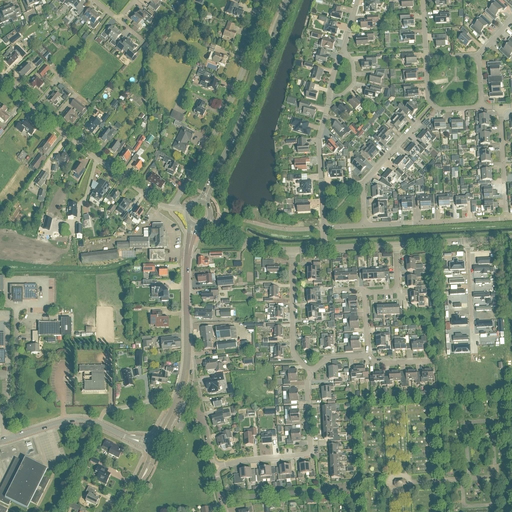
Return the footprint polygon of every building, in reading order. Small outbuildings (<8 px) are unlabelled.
[(30,7),(33,6),(30,0),(24,0),(27,6),(24,7),(27,13),(31,11),(30,7)] [(37,0),(30,0),(33,6),(35,9),(39,8),(43,6),(40,0),(38,1),(37,0)] [(73,9),(79,1),(78,0),(72,0),(73,0),(72,0),(67,0),(64,4),(68,7),(69,6),(73,9)] [(157,4),(159,1),(157,0),(147,0),(151,3),(149,6),(156,12),(160,7),(157,4)] [(366,13),(376,12),(375,6),(380,5),(379,0),(375,0),(371,0),(371,3),(366,4),(366,13)] [(409,1),(408,0),(398,0),(399,2),(402,2),(402,8),(413,8),(413,1),(409,1)] [(492,7),(499,13),(502,10),(504,11),(506,9),(496,0),(495,0),(494,2),(495,3),(492,7)] [(79,1),(73,9),(76,11),(75,13),(79,16),(84,10),(81,7),(83,4),(79,1)] [(241,19),(243,12),(238,10),(239,5),(229,2),(228,3),(225,13),(241,19)] [(11,5),(6,7),(10,17),(11,20),(15,18),(21,16),(18,9),(15,10),(14,10),(11,5)] [(339,13),(341,8),(335,6),(333,11),(332,11),(331,18),(341,20),(343,14),(339,13)] [(2,16),(0,16),(0,20),(2,24),(8,21),(11,20),(10,17),(6,7),(0,10),(2,15),(2,16)] [(495,17),(499,13),(492,7),(489,11),(487,9),(485,12),(495,21),(497,19),(495,17)] [(85,10),(78,18),(86,24),(88,21),(95,13),(90,9),(87,12),(85,10)] [(140,11),(135,16),(142,21),(148,26),(153,20),(151,19),(152,16),(146,12),(144,14),(140,11)] [(95,13),(88,21),(92,24),(89,27),(94,30),(99,24),(97,21),(100,17),(95,13)] [(449,13),(443,13),(440,13),(440,17),(436,17),(436,24),(446,23),(446,20),(447,20),(449,18),(449,13)] [(142,21),(135,16),(135,15),(131,20),(135,24),(133,26),(138,31),(142,26),(139,24),(142,21)] [(410,20),(410,15),(400,16),(401,22),(404,21),(404,27),(414,27),(414,19),(410,20)] [(477,23),(484,30),(487,26),(489,28),(492,25),(482,16),(479,18),(480,20),(477,23)] [(368,29),(368,30),(373,30),(372,24),(378,24),(378,17),(367,17),(368,21),(361,22),(361,29),(368,29)] [(335,28),(337,23),(331,21),(329,27),(328,26),(327,33),(332,34),(332,35),(336,36),(336,35),(337,35),(338,29),(335,28)] [(481,33),(484,30),(477,23),(474,27),(473,26),(470,29),(480,38),(483,35),(481,33)] [(232,32),(234,26),(228,24),(225,31),(223,37),(229,39),(229,40),(232,41),(232,40),(233,41),(236,34),(232,32)] [(110,39),(116,31),(112,27),(108,31),(106,29),(100,36),(105,40),(107,36),(110,39)] [(466,47),(472,41),(466,36),(469,34),(463,28),(460,31),(464,34),(458,40),(466,47)] [(116,31),(110,39),(112,41),(110,44),(114,48),(120,41),(118,39),(121,35),(116,31)] [(411,34),(411,31),(400,31),(400,37),(404,37),(404,42),(409,42),(415,41),(414,34),(411,34)] [(163,43),(168,37),(164,34),(159,39),(163,43)] [(357,46),(368,45),(368,42),(374,42),(373,34),(367,34),(367,37),(356,38),(357,46)] [(447,42),(447,36),(433,36),(433,40),(434,40),(436,42),(436,47),(445,47),(445,42),(447,42)] [(335,42),(324,39),(322,39),(321,40),(319,47),(333,50),(335,42)] [(125,53),(132,44),(128,40),(125,44),(122,41),(116,49),(121,53),(123,51),(125,53)] [(147,52),(152,47),(147,42),(142,48),(147,52)] [(213,54),(216,46),(209,43),(207,48),(209,49),(208,52),(213,54)] [(132,44),(125,53),(127,55),(126,57),(131,61),(137,54),(134,51),(137,48),(132,44)] [(510,56),(511,54),(511,51),(507,47),(503,50),(501,49),(499,51),(509,60),(511,58),(510,56)] [(7,54),(4,57),(7,60),(5,62),(10,67),(14,62),(15,63),(18,59),(16,58),(19,55),(17,53),(15,51),(14,53),(10,49),(6,53),(7,54)] [(23,59),(27,55),(21,49),(17,53),(19,55),(23,59)] [(323,57),(324,52),(319,51),(318,55),(316,62),(326,64),(327,58),(323,57)] [(223,66),(227,59),(215,54),(212,62),(223,66)] [(407,61),(407,64),(405,66),(405,67),(411,67),(410,64),(417,64),(416,58),(414,59),(414,54),(402,55),(402,60),(405,60),(407,61)] [(366,58),(366,61),(362,62),(362,69),(372,68),(372,64),(376,64),(376,57),(366,58)] [(37,68),(42,63),(39,59),(34,65),(37,68)] [(490,73),(500,72),(499,67),(501,67),(501,63),(487,64),(488,68),(490,68),(490,73)] [(22,79),(31,69),(26,64),(16,73),(22,79)] [(42,78),(50,70),(45,66),(38,74),(42,78)] [(200,69),(198,73),(204,75),(202,78),(199,86),(203,87),(202,88),(207,91),(208,89),(215,92),(218,85),(216,84),(217,81),(211,79),(207,77),(208,73),(200,69)] [(322,78),(324,71),(315,69),(312,80),(320,82),(321,78),(322,78)] [(409,70),(403,71),(404,81),(417,80),(416,73),(412,73),(411,70),(409,70)] [(500,72),(490,73),(491,77),(488,78),(489,81),(502,80),(502,77),(500,77),(500,72)] [(383,78),(384,75),(378,74),(377,77),(371,75),(370,83),(380,85),(382,78),(383,78)] [(39,89),(44,84),(36,76),(28,84),(33,89),(36,86),(39,89)] [(492,89),(501,89),(501,84),(502,84),(502,80),(489,81),(489,85),(491,85),(492,89)] [(316,101),(318,93),(313,92),(315,86),(308,84),(306,92),(307,93),(306,98),(316,101)] [(410,86),(404,87),(404,92),(405,98),(408,98),(415,98),(415,97),(419,97),(418,89),(411,90),(410,86)] [(366,89),(365,96),(375,99),(376,94),(381,96),(382,89),(375,88),(371,87),(371,90),(366,89)] [(68,98),(71,95),(65,89),(62,92),(68,98)] [(501,89),(492,89),(492,94),(489,94),(490,98),(503,97),(503,94),(501,94),(501,89)] [(55,107),(58,103),(56,101),(60,97),(54,92),(47,101),(53,105),(55,107)] [(364,102),(359,97),(356,100),(354,98),(349,103),(356,110),(361,105),(360,105),(364,102)] [(75,100),(70,106),(80,114),(81,115),(86,109),(75,100)] [(101,107),(106,111),(111,105),(106,101),(101,107)] [(196,108),(194,107),(192,111),(194,112),(193,113),(203,118),(206,111),(203,109),(205,104),(199,101),(198,102),(196,105),(197,105),(196,108)] [(315,114),(316,110),(310,108),(311,105),(301,102),(299,109),(304,111),(303,114),(307,115),(314,117),(315,113),(315,114)] [(398,108),(405,114),(407,116),(410,114),(412,116),(418,110),(410,103),(405,109),(400,105),(398,108)] [(7,110),(1,105),(0,106),(0,118),(5,123),(10,118),(4,113),(7,110)] [(334,113),(338,118),(340,119),(346,114),(347,114),(349,116),(353,113),(347,107),(345,109),(342,106),(338,110),(334,113)] [(73,124),(77,119),(73,116),(74,114),(67,109),(62,116),(62,117),(61,119),(67,123),(69,121),(73,124)] [(395,120),(403,127),(407,122),(404,119),(406,117),(399,110),(395,114),(398,117),(395,120)] [(475,122),(489,122),(489,116),(483,116),(483,113),(476,114),(477,119),(475,119),(475,122)] [(104,123),(108,117),(105,115),(101,121),(97,118),(95,121),(93,119),(92,118),(88,124),(87,124),(84,127),(85,128),(85,129),(92,134),(100,124),(100,123),(101,121),(104,123)] [(309,136),(311,130),(307,129),(309,124),(294,119),(292,126),(296,127),(295,132),(309,136)] [(398,131),(403,127),(395,120),(392,123),(390,121),(386,125),(391,130),(393,127),(398,131)] [(438,130),(440,130),(440,120),(438,120),(438,122),(434,122),(435,125),(431,125),(431,131),(433,133),(438,132),(438,130)] [(449,131),(449,125),(446,126),(446,122),(442,122),(442,120),(440,120),(441,134),(443,134),(444,133),(446,133),(446,132),(449,131)] [(449,135),(458,135),(457,130),(457,120),(455,120),(455,122),(452,122),(452,125),(449,125),(449,131),(449,135)] [(459,120),(457,120),(457,130),(458,135),(461,135),(461,133),(466,133),(466,132),(466,125),(463,125),(463,122),(459,122),(459,120)] [(36,130),(31,126),(31,125),(27,122),(23,126),(20,124),(16,129),(22,134),(24,131),(31,136),(36,130)] [(332,128),(339,135),(342,139),(348,134),(349,134),(351,132),(344,125),(342,127),(338,122),(332,128)] [(476,131),(486,131),(486,127),(489,127),(489,122),(475,122),(476,124),(477,125),(477,128),(476,128),(476,131)] [(358,134),(351,126),(348,129),(355,136),(358,134)] [(381,134),(389,142),(393,138),(388,133),(390,131),(384,126),(379,132),(381,134)] [(117,133),(111,128),(108,131),(106,129),(98,139),(104,143),(106,140),(110,143),(117,133)] [(173,148),(185,154),(189,146),(186,145),(188,141),(190,142),(194,134),(183,128),(173,148)] [(421,135),(428,142),(430,140),(433,142),(436,138),(431,133),(429,136),(424,131),(421,135)] [(476,140),(490,140),(489,134),(487,134),(486,131),(476,131),(476,135),(477,135),(477,137),(476,139),(476,140)] [(389,142),(381,134),(379,136),(377,134),(376,136),(373,138),(379,143),(381,141),(386,145),(389,142)] [(150,145),(154,139),(150,135),(145,142),(150,145)] [(425,146),(428,142),(421,135),(417,139),(422,144),(420,146),(425,150),(427,148),(425,146)] [(37,150),(45,156),(56,140),(51,136),(46,144),(43,142),(37,150)] [(136,153),(145,139),(141,136),(136,143),(138,144),(133,151),(136,153)] [(306,146),(306,140),(299,140),(299,146),(298,146),(298,154),(309,153),(309,146),(306,146)] [(490,140),(476,140),(476,142),(478,143),(478,149),(485,149),(484,145),(490,145),(490,140)] [(120,145),(114,141),(108,150),(114,154),(118,147),(121,149),(125,144),(122,142),(120,145)] [(336,145),(331,141),(326,145),(334,154),(337,151),(339,153),(344,149),(339,143),(336,145)] [(367,145),(370,147),(368,149),(376,156),(379,152),(374,148),(376,145),(371,141),(367,145)] [(412,144),(409,148),(417,155),(419,153),(421,155),(425,151),(420,147),(418,149),(412,144)] [(126,162),(130,155),(129,154),(131,150),(128,147),(120,158),(126,162)] [(362,152),(360,153),(365,158),(367,156),(372,160),(376,156),(368,149),(368,150),(365,147),(361,151),(362,152)] [(414,164),(420,158),(417,155),(409,148),(405,152),(411,157),(409,159),(414,164)] [(481,158),(491,158),(490,152),(485,152),(485,149),(478,150),(478,155),(481,155),(481,158)] [(444,159),(452,159),(452,150),(443,151),(444,159)] [(139,172),(143,165),(137,161),(140,157),(142,154),(138,151),(136,155),(132,160),(135,162),(132,167),(139,172)] [(14,161),(18,156),(14,152),(9,157),(14,161)] [(22,162),(27,155),(23,152),(18,159),(22,162)] [(71,158),(64,153),(61,157),(58,155),(54,161),(61,166),(64,162),(66,164),(71,158)] [(37,171),(46,159),(40,154),(31,167),(37,171)] [(165,157),(163,162),(167,164),(165,169),(168,170),(167,173),(173,176),(174,173),(175,173),(177,169),(176,169),(178,166),(171,162),(172,160),(165,157)] [(401,157),(397,161),(405,168),(408,171),(414,165),(408,160),(405,157),(403,160),(401,157)] [(491,158),(481,158),(482,164),(479,164),(479,167),(485,167),(485,164),(491,163),(491,158)] [(298,172),(298,171),(307,171),(306,163),(310,163),(310,159),(302,160),(295,161),(295,172),(297,171),(297,172),(298,172)] [(363,164),(358,159),(352,165),(361,173),(366,167),(363,164)] [(405,168),(397,161),(394,165),(399,170),(397,172),(402,176),(404,174),(403,173),(404,172),(404,171),(403,170),(405,168)] [(336,168),(337,178),(342,178),(342,170),(345,169),(345,162),(338,163),(339,168),(336,168)] [(78,180),(82,174),(80,172),(83,167),(78,163),(72,171),(75,174),(73,177),(78,180)] [(337,178),(336,168),(336,166),(333,166),(333,163),(327,163),(327,172),(331,172),(331,178),(337,178)] [(478,176),(492,176),(491,170),(486,171),(485,167),(479,168),(479,171),(478,171),(478,176)] [(386,174),(393,181),(395,179),(398,181),(399,180),(401,177),(396,173),(394,175),(389,170),(386,174)] [(40,190),(49,176),(43,172),(39,178),(39,177),(34,184),(36,185),(35,187),(40,190)] [(164,184),(158,179),(159,178),(152,173),(147,181),(151,184),(152,183),(160,189),(164,184)] [(386,174),(382,178),(383,179),(387,183),(385,186),(386,187),(391,189),(392,187),(390,185),(393,181),(386,174)] [(492,176),(478,176),(478,177),(480,177),(480,182),(478,182),(478,185),(486,185),(486,182),(492,181),(492,176)] [(385,186),(380,183),(374,180),(373,183),(379,186),(379,188),(372,188),(372,194),(383,193),(383,188),(386,188),(386,187),(385,186)] [(90,197),(94,200),(96,196),(100,199),(109,187),(101,181),(98,186),(93,182),(91,189),(94,191),(90,197)] [(300,195),(303,195),(311,194),(310,190),(311,190),(311,182),(301,182),(302,189),(299,189),(298,191),(298,194),(300,195)] [(481,186),(482,195),(492,194),(492,188),(488,188),(488,185),(481,186)] [(115,202),(120,195),(114,191),(110,197),(108,195),(104,201),(107,204),(108,202),(111,204),(113,201),(115,202)] [(387,198),(386,196),(383,196),(383,193),(372,194),(373,199),(380,198),(380,201),(388,201),(387,198)] [(447,199),(444,199),(445,209),(447,209),(447,208),(450,207),(450,204),(453,203),(453,195),(453,194),(447,195),(447,199)] [(458,195),(453,195),(453,203),(456,203),(456,207),(460,207),(460,209),(462,209),(461,198),(458,199),(458,195)] [(461,198),(462,209),(464,209),(464,207),(467,207),(467,203),(470,203),(470,195),(467,195),(465,197),(465,198),(461,198)] [(421,211),(426,211),(425,200),(425,196),(417,196),(418,209),(421,209),(421,211)] [(425,200),(426,211),(431,210),(431,203),(434,203),(434,196),(428,197),(428,196),(425,196),(425,200)] [(445,209),(444,199),(444,196),(435,196),(436,206),(439,206),(439,208),(443,208),(443,210),(445,209)] [(407,198),(408,211),(413,211),(412,204),(415,204),(415,197),(407,198)] [(402,212),(408,211),(407,198),(401,198),(399,198),(399,205),(402,205),(402,212)] [(120,206),(119,208),(124,212),(126,208),(128,209),(132,204),(125,199),(125,200),(124,201),(123,201),(121,204),(120,206)] [(302,204),(302,201),(295,201),(295,205),(297,205),(298,213),(311,213),(310,204),(302,204)] [(373,211),(387,210),(387,202),(380,202),(380,205),(373,206),(373,211)] [(77,204),(68,204),(68,208),(67,208),(67,213),(68,213),(68,218),(77,218),(77,211),(76,211),(77,204)] [(138,222),(140,218),(139,217),(143,211),(137,208),(131,217),(138,222)] [(387,210),(373,211),(374,216),(381,216),(381,219),(388,219),(387,210)] [(46,218),(43,229),(50,231),(52,219),(46,218)] [(162,229),(162,225),(152,225),(152,229),(148,229),(148,230),(144,230),(144,239),(129,239),(129,243),(117,244),(117,250),(136,249),(136,252),(142,252),(142,249),(149,249),(149,246),(155,246),(155,248),(166,248),(166,233),(163,233),(163,229),(162,229)] [(82,264),(118,260),(117,251),(81,255),(82,264)] [(165,251),(149,251),(149,253),(149,254),(149,256),(150,261),(165,261),(165,258),(166,258),(165,255),(165,254),(165,251)] [(407,266),(416,266),(415,262),(420,262),(420,257),(413,258),(414,261),(407,261),(407,266)] [(450,271),(465,270),(464,262),(458,263),(458,260),(453,260),(454,263),(450,263),(450,271)] [(279,273),(279,266),(274,266),(274,262),(263,262),(263,267),(265,267),(265,270),(268,269),(268,274),(279,273)] [(308,275),(316,275),(316,272),(321,272),(320,266),(321,263),(314,262),(314,266),(312,266),(312,269),(308,269),(308,275)] [(154,269),(154,265),(143,265),(143,273),(150,273),(150,279),(158,278),(158,276),(166,276),(166,268),(154,269)] [(414,274),(421,274),(423,273),(423,265),(416,266),(407,266),(407,272),(414,272),(414,274)] [(487,272),(491,272),(491,266),(474,267),(474,272),(482,272),(482,275),(487,274),(487,272)] [(379,267),(379,272),(380,283),(381,283),(382,282),(382,281),(385,281),(385,280),(389,280),(389,268),(383,268),(383,267),(379,267)] [(349,270),(349,282),(357,282),(357,269),(352,269),(352,270),(349,270)] [(368,269),(359,269),(360,280),(363,280),(363,282),(367,281),(367,283),(368,284),(369,284),(368,272),(368,269)] [(336,283),(344,283),(343,274),(343,270),(335,270),(336,283)] [(408,278),(408,283),(417,282),(417,279),(421,278),(421,274),(414,274),(415,277),(408,278)] [(212,284),(211,275),(198,276),(199,283),(207,282),(207,285),(212,284)] [(316,275),(308,275),(308,282),(314,282),(314,285),(322,284),(322,279),(317,279),(316,275)] [(218,288),(234,286),(233,277),(217,279),(218,288)] [(417,291),(422,291),(422,290),(425,290),(425,286),(417,287),(417,282),(408,283),(408,289),(415,288),(415,291),(417,291)] [(152,290),(153,290),(153,295),(156,295),(158,296),(158,299),(162,299),(162,303),(167,303),(167,298),(167,294),(166,291),(164,288),(161,285),(155,285),(152,285),(152,289),(152,290)] [(270,288),(270,294),(279,294),(279,288),(274,288),(273,285),(265,285),(265,288),(270,288)] [(35,297),(35,295),(37,295),(37,286),(9,286),(9,295),(10,295),(10,297),(9,297),(9,301),(13,301),(13,302),(15,302),(15,303),(17,303),(17,302),(21,302),(21,301),(37,301),(37,297),(35,297)] [(217,300),(217,297),(219,297),(219,289),(212,290),(212,293),(202,293),(202,297),(203,297),(203,301),(210,300),(210,301),(216,301),(217,300)] [(314,292),(307,293),(308,298),(321,298),(321,289),(314,290),(314,292)] [(411,299),(420,298),(419,295),(424,295),(427,295),(427,290),(422,291),(417,291),(418,293),(411,294),(411,299)] [(279,294),(270,294),(270,300),(265,300),(265,302),(274,302),(274,300),(279,299),(279,294)] [(346,304),(358,304),(358,303),(357,298),(350,298),(350,295),(342,296),(343,301),(346,301),(346,304)] [(321,298),(308,298),(308,304),(310,304),(315,304),(315,306),(321,306),(321,298)] [(420,298),(411,299),(412,305),(418,305),(418,307),(425,307),(424,303),(424,298),(420,298)] [(358,304),(346,304),(346,308),(344,309),(344,313),(351,313),(351,310),(358,310),(358,304)] [(278,308),(278,305),(270,306),(270,309),(270,310),(268,310),(268,314),(283,314),(283,308),(278,308)] [(378,314),(375,314),(375,320),(380,320),(383,319),(383,316),(383,305),(382,305),(381,307),(377,308),(378,314)] [(394,314),(394,316),(397,316),(398,319),(403,319),(403,311),(400,311),(399,306),(396,306),(395,305),(394,305),(394,314)] [(310,309),(308,309),(309,315),(319,314),(319,310),(322,310),(324,310),(324,306),(321,306),(315,306),(315,309),(310,309)] [(212,320),(212,311),(196,310),(195,318),(204,318),(204,320),(212,320)] [(221,318),(231,318),(231,310),(221,311),(221,318)] [(167,320),(166,319),(163,320),(163,321),(161,321),(161,313),(152,313),(152,319),(150,319),(150,326),(154,326),(154,328),(167,328),(167,320)] [(283,314),(268,314),(268,317),(270,317),(270,319),(270,322),(278,322),(278,319),(284,319),(283,314)] [(322,314),(319,314),(309,315),(309,321),(316,320),(316,323),(322,322),(322,314)] [(347,324),(359,324),(359,323),(359,318),(351,318),(351,315),(345,316),(345,320),(347,320),(347,324)] [(452,326),(468,325),(468,320),(468,319),(459,320),(459,317),(452,317),(453,320),(452,320),(452,326)] [(27,346),(27,353),(31,353),(31,354),(39,354),(39,355),(39,354),(39,337),(61,337),(71,337),(71,319),(61,319),(61,323),(41,323),(39,323),(39,332),(33,332),(33,342),(36,342),(36,346),(27,346)] [(359,324),(347,324),(347,328),(344,328),(345,333),(352,333),(352,330),(359,329),(359,324)] [(274,334),(283,334),(283,328),(278,328),(278,325),(268,326),(268,329),(271,329),(273,331),(274,331),(274,334)] [(230,328),(230,326),(216,328),(218,341),(232,340),(231,337),(237,336),(236,327),(230,328)] [(209,337),(212,336),(211,327),(200,328),(201,338),(203,337),(203,338),(209,338),(209,337)] [(377,343),(386,342),(386,337),(390,336),(390,333),(384,334),(384,337),(377,337),(377,343)] [(283,334),(274,334),(274,340),(270,340),(270,342),(278,342),(278,340),(284,339),(283,334)] [(334,346),(333,336),(328,337),(328,335),(322,336),(323,340),(321,341),(321,347),(325,347),(325,350),(331,349),(331,346),(334,346)] [(348,344),(360,343),(360,337),(353,338),(352,335),(345,335),(345,340),(348,340),(348,344)] [(209,338),(203,338),(204,350),(212,349),(211,340),(212,340),(212,336),(209,337),(209,338)] [(303,351),(310,351),(310,340),(313,340),(312,337),(305,338),(306,340),(303,341),(303,351)] [(401,351),(400,342),(400,337),(392,338),(392,349),(395,349),(396,351),(397,351),(397,352),(400,352),(400,351),(401,351)] [(406,348),(409,348),(409,343),(409,337),(406,337),(406,339),(403,339),(403,342),(400,342),(401,351),(407,351),(406,348)] [(418,352),(418,343),(417,340),(412,340),(412,337),(409,337),(409,343),(409,348),(412,348),(413,352),(418,352)] [(173,340),(173,338),(160,339),(161,350),(180,348),(179,340),(173,340)] [(418,343),(418,352),(424,351),(424,347),(427,347),(426,338),(422,338),(422,342),(418,343)] [(152,345),(152,339),(143,340),(144,349),(149,348),(149,345),(152,345)] [(386,342),(377,343),(378,348),(385,348),(385,351),(391,351),(391,347),(388,347),(388,345),(386,345),(386,342)] [(360,343),(348,344),(348,348),(346,348),(346,353),(353,353),(353,350),(360,349),(360,344),(360,343)] [(275,354),(284,354),(284,348),(278,348),(278,345),(270,345),(270,348),(271,348),(271,354),(275,354)] [(284,354),(275,354),(275,359),(271,359),(271,362),(278,362),(278,359),(284,359),(284,354)] [(218,366),(217,361),(206,362),(206,363),(204,364),(205,367),(206,367),(207,371),(216,370),(217,373),(223,372),(222,365),(218,366)] [(330,374),(339,374),(338,371),(342,371),(342,365),(335,366),(335,368),(329,369),(330,374)] [(84,373),(84,392),(104,392),(104,373),(109,373),(109,366),(79,367),(79,373),(84,373)] [(354,371),(351,371),(352,383),(355,382),(355,380),(360,380),(360,367),(354,367),(354,371)] [(360,367),(360,380),(366,379),(366,381),(369,381),(368,372),(366,372),(365,367),(360,367)] [(286,377),(298,376),(297,370),(290,371),(290,368),(283,368),(284,373),(286,373),(286,377)] [(132,386),(131,379),(132,378),(130,371),(121,373),(122,380),(123,380),(125,387),(132,386)] [(409,381),(413,381),(412,371),(406,372),(407,376),(404,377),(405,388),(410,387),(409,381)] [(412,371),(413,381),(416,381),(416,384),(418,384),(418,386),(421,386),(421,385),(421,382),(421,379),(418,379),(417,371),(412,371)] [(423,378),(421,378),(421,383),(429,383),(429,380),(428,371),(422,371),(423,378)] [(393,382),(396,382),(395,372),(390,373),(390,378),(388,378),(388,386),(393,385),(393,382)] [(405,388),(404,377),(401,377),(401,372),(395,372),(396,382),(402,381),(402,383),(402,388),(405,388)] [(374,378),(371,378),(371,387),(374,387),(377,387),(376,383),(380,383),(379,373),(373,374),(374,378)] [(218,387),(217,382),(224,381),(223,374),(212,376),(213,380),(206,381),(207,390),(209,389),(210,394),(212,394),(212,395),(216,394),(216,393),(218,392),(218,391),(220,391),(220,387),(218,387)] [(339,374),(330,374),(330,380),(335,380),(335,383),(343,383),(343,380),(339,380),(339,374)] [(161,378),(161,376),(152,375),(151,386),(154,387),(155,383),(156,383),(156,385),(159,385),(159,384),(162,384),(162,382),(161,382),(162,378),(161,378)] [(298,376),(286,377),(286,380),(284,381),(284,386),(291,386),(291,383),(298,382),(298,377),(298,376)] [(323,395),(332,394),(331,389),(334,388),(334,385),(328,386),(328,389),(322,389),(323,395)] [(287,393),(287,397),(299,396),(299,395),(298,390),(291,391),(291,388),(283,388),(284,393),(287,393)] [(332,394),(323,395),(323,401),(328,401),(328,404),(336,403),(335,398),(332,398),(332,394)] [(299,396),(287,397),(287,401),(284,401),(284,406),(292,405),(292,403),(299,402),(299,397),(299,396)] [(214,408),(222,406),(222,404),(225,403),(224,399),(218,400),(218,401),(213,402),(214,405),(213,405),(214,407),(214,408)] [(323,413),(336,413),(336,405),(328,406),(328,407),(323,408),(323,413)] [(288,417),(300,416),(300,415),(299,410),(292,411),(292,408),(285,408),(286,411),(288,411),(288,417)] [(213,421),(215,427),(224,425),(223,419),(230,418),(228,411),(219,414),(215,415),(216,418),(213,419),(214,421),(213,421)] [(300,416),(288,417),(288,421),(286,421),(286,426),(293,425),(293,422),(300,422),(300,417),(300,416)] [(289,437),(301,436),(301,435),(300,430),(293,431),(293,427),(285,428),(286,433),(289,433),(289,437)] [(245,431),(246,446),(254,445),(253,437),(257,437),(257,430),(245,431)] [(276,431),(268,432),(268,434),(263,434),(263,437),(262,437),(263,444),(273,443),(272,438),(277,438),(276,431)] [(232,449),(230,440),(233,439),(231,432),(223,434),(224,438),(218,439),(220,448),(220,447),(222,447),(222,448),(223,449),(223,450),(224,450),(225,450),(226,450),(227,450),(232,449)] [(301,436),(289,437),(289,440),(287,441),(288,446),(294,445),(294,442),(301,442),(301,437),(301,436)] [(106,441),(102,450),(109,453),(108,454),(118,459),(121,452),(117,450),(118,447),(113,445),(112,444),(112,443),(106,441)] [(23,463),(15,459),(0,489),(0,511),(7,511),(0,508),(0,502),(8,507),(10,502),(27,510),(30,503),(37,506),(49,481),(43,478),(47,470),(24,459),(23,463)] [(306,465),(307,474),(310,474),(311,478),(315,477),(315,471),(312,472),(311,464),(306,465)] [(303,474),(307,474),(306,465),(300,465),(301,473),(298,473),(299,479),(303,479),(303,474)] [(105,485),(110,475),(107,474),(108,470),(98,466),(95,474),(98,475),(95,481),(105,485)] [(287,476),(286,466),(280,467),(281,474),(278,475),(279,481),(283,481),(287,480),(286,476),(287,476)] [(291,466),(286,466),(287,476),(286,476),(287,480),(295,479),(295,473),(292,473),(291,466)] [(267,480),(266,468),(263,468),(260,469),(261,476),(257,477),(257,483),(263,482),(263,480),(267,480)] [(271,468),(266,468),(267,480),(271,480),(271,483),(276,482),(275,475),(272,475),(271,468)] [(246,470),(247,479),(251,479),(251,483),(255,483),(255,477),(252,477),(252,469),(251,470),(246,470)] [(245,480),(247,479),(246,470),(241,470),(241,475),(234,476),(235,485),(243,484),(243,482),(245,480)] [(95,506),(98,499),(94,497),(97,492),(88,487),(84,496),(87,498),(85,502),(95,506)] [(80,511),(82,508),(70,503),(68,508),(76,511),(80,511)]
